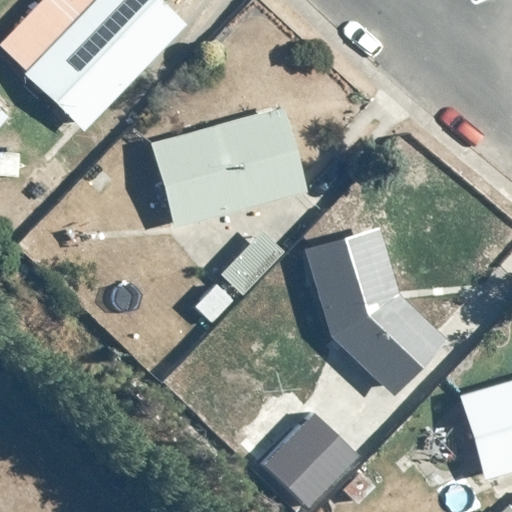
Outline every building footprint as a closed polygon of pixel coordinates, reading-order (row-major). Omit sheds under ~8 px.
[(0,81),(49,128),(151,23),(126,0),(56,0),(0,58),(0,81)] [(150,220),(273,189),(250,100),(127,131),(150,220)] [(334,376),(408,335),(342,218),(268,260),(334,376)] [(436,470),(511,447),(511,370),(416,399),(436,470)] [(344,480),(333,472),(355,443),(304,405),(254,470),(305,509),(315,496),(326,504),(344,480)]
